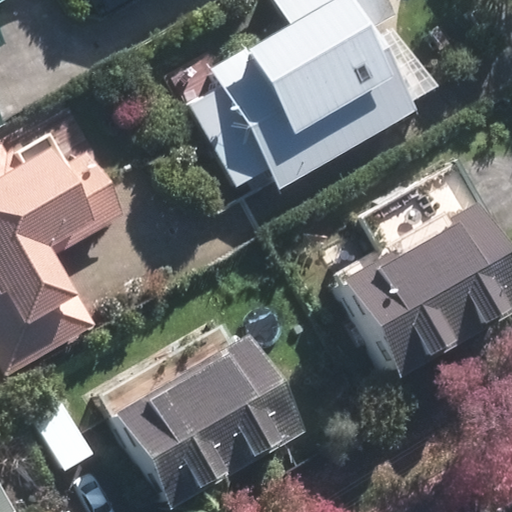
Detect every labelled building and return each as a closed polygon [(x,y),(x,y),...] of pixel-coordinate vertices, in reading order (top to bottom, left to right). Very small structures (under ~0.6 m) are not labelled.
[(68,0),(91,37),(115,24),(117,25),(160,0),(68,0)] [(256,201),(394,122),(349,43),(379,26),(364,0),(248,0),(268,35),(187,81),(198,101),(169,116),(216,199),(245,183),(256,201)] [(42,265),(110,229),(75,165),(50,179),(31,147),(0,163),(0,383),(83,335),(42,265)] [(370,391),(501,315),(487,289),(505,278),(443,170),(345,226),(365,259),(312,291),(370,391)] [(215,353),(207,339),(87,409),(95,423),(87,427),(136,511),(157,511),(274,444),(220,350),(215,353)] [(55,404),(24,423),(59,480),(90,461),(55,404)]
